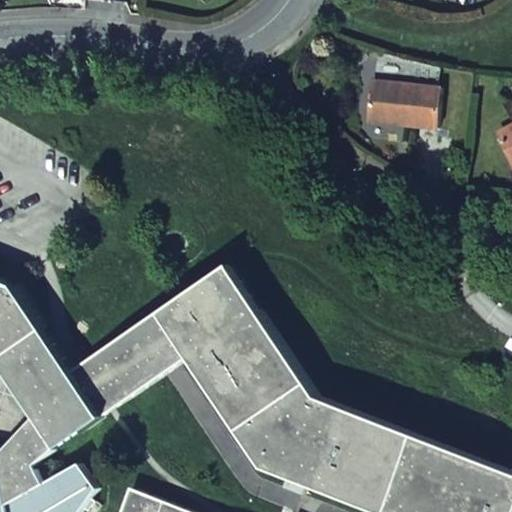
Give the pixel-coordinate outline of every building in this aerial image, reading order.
[(443,87),(371,81),(369,118),(405,120),(405,125),(439,128),(443,87)] [(511,125),(500,131),(511,155),(511,125)] [(159,313),(189,357),(264,465),(382,511),(511,511),(511,469),(321,394),(232,263),(159,313)] [(189,357),(159,313),(72,370),(15,283),(0,277),(0,359),(37,415),(59,446),(189,357)] [(59,446),(37,415),(1,454),(0,453),(0,511),(81,511),(100,488),(82,462),(48,482),(39,463),(59,446)] [(195,511),(133,488),(123,511),(195,511)]
